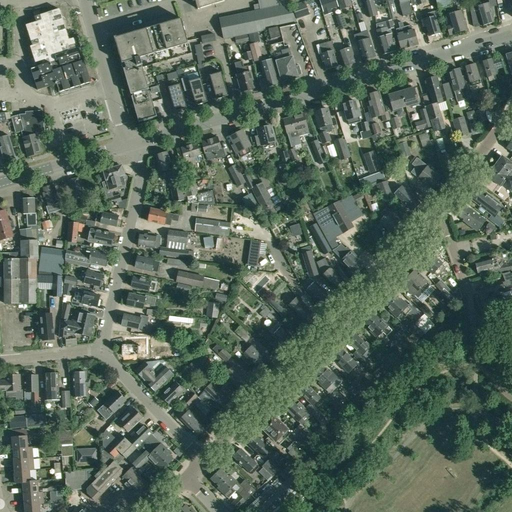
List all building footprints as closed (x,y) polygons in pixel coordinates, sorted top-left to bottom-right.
[(191,0),(193,2),(195,1),(197,10),(224,2),(223,0),(191,0)] [(279,28),(296,24),(289,4),(287,0),(257,0),(259,5),(253,6),(255,12),(219,19),(223,40),(267,30),(271,45),(282,42),(279,28)] [(322,12),(330,9),(337,7),(335,0),(321,0),(319,1),(322,12)] [(337,0),(340,10),(352,6),(350,0),(337,0)] [(375,16),(373,5),(371,0),(365,2),(366,7),(369,17),(375,16)] [(401,5),(400,5),(403,17),(414,14),(414,11),(412,12),(409,2),(405,3),(404,0),(401,0),(400,1),(400,2),(401,5)] [(451,6),(449,0),(435,0),(439,9),(451,6)] [(305,2),(291,6),(296,20),(309,16),(305,2)] [(494,22),(492,15),(494,13),(493,8),(490,8),(489,4),(476,8),(481,26),(494,22)] [(34,80),(34,81),(32,81),(35,91),(37,90),(38,91),(56,85),(59,93),(60,93),(61,96),(70,93),(69,90),(70,90),(71,92),(80,89),(79,87),(81,86),(82,89),(90,86),(90,83),(91,83),(84,61),(81,62),(80,59),(82,58),(79,49),(78,50),(77,48),(78,48),(76,39),(74,40),(74,38),(71,39),(68,30),(66,31),(66,29),(67,29),(65,20),(63,21),(62,19),(64,18),(61,10),(59,11),(59,9),(42,15),(41,13),(40,14),(39,12),(33,13),(35,19),(24,23),(25,27),(24,28),(27,36),(28,36),(29,37),(27,38),(30,47),(29,47),(30,48),(26,50),(28,58),(33,57),(33,58),(29,60),(32,69),(30,69),(31,71),(29,71),(32,80),(34,80)] [(450,26),(447,27),(449,34),(452,33),(452,35),(466,30),(461,11),(447,16),(450,26)] [(433,12),(426,14),(420,16),(422,21),(421,21),(423,27),(425,27),(428,36),(440,33),(433,12)] [(341,15),(335,17),(340,31),(346,28),(341,15)] [(188,44),(181,19),(117,38),(116,36),(114,37),(115,43),(116,43),(121,63),(140,58),(188,44)] [(387,28),(376,31),(378,38),(382,55),(396,51),(391,32),(388,33),(388,30),(393,28),(391,21),(385,22),(387,28)] [(361,34),(367,32),(364,22),(358,24),(361,34)] [(402,50),(416,45),(418,45),(413,31),(411,26),(397,30),(398,35),(402,50)] [(361,34),(369,59),(375,57),(370,39),(367,32),(361,34)] [(257,33),(248,35),(250,41),(251,44),(257,42),(256,38),(258,38),(257,33)] [(201,37),(202,44),(215,41),(214,34),(201,37)] [(362,61),(369,59),(361,34),(354,36),(356,43),(362,61)] [(247,35),(234,38),(236,44),(248,42),(247,35)] [(331,42),(319,45),(316,46),(319,55),(321,55),(323,62),(324,62),(326,70),(337,67),(333,51),(334,51),(331,42)] [(258,44),(251,46),(255,62),(262,60),(258,44)] [(201,45),(194,47),(198,65),(205,63),(201,45)] [(356,63),(351,48),(345,50),(338,52),(343,67),(356,63)] [(289,49),(281,51),(282,55),(275,57),(279,72),(280,72),(283,81),(297,77),(297,76),(301,75),(299,66),(294,67),(290,51),(289,49)] [(252,60),(250,53),(244,54),(245,62),(252,60)] [(511,54),(500,58),(507,79),(511,77),(511,54)] [(149,90),(140,58),(121,63),(122,64),(124,63),(126,68),(123,69),(131,95),(132,94),(132,96),(131,97),(138,122),(157,117),(155,110),(149,92),(148,92),(148,90),(149,90)] [(492,60),(481,63),(485,78),(488,77),(489,82),(496,80),(495,75),(497,74),(495,70),(503,68),(500,58),(493,60),(492,60)] [(247,67),(244,68),(242,61),(234,63),(236,70),(238,76),(237,76),(241,92),(254,88),(250,73),(249,73),(247,67)] [(278,84),(272,63),(272,61),(261,63),(267,87),(278,84)] [(475,65),(464,68),(468,83),(470,82),(472,87),(481,84),(475,65)] [(458,70),(449,72),(454,91),(456,95),(465,92),(462,84),(466,83),(464,77),(461,78),(458,70)] [(216,100),(228,96),(221,72),(210,76),(216,100)] [(444,127),(437,104),(443,103),(436,78),(433,78),(432,77),(429,78),(428,80),(425,81),(429,95),(433,106),(426,107),(434,132),(440,130),(439,128),(444,127)] [(207,102),(207,100),(201,78),(189,82),(188,78),(181,79),(185,92),(191,90),(196,106),(207,102)] [(175,112),(187,108),(186,106),(180,84),(168,88),(175,112)] [(407,91),(402,93),(406,107),(410,106),(411,107),(419,105),(416,95),(414,89),(413,89),(413,87),(406,89),(407,91)] [(495,87),(489,89),(493,102),(499,101),(495,87)] [(487,90),(480,92),(482,99),(489,96),(487,90)] [(379,93),(368,96),(371,107),(368,108),(370,113),(372,118),(382,115),(384,121),(389,120),(387,113),(385,114),(379,93)] [(401,108),(406,107),(402,93),(389,96),(394,112),(402,110),(401,108)] [(345,104),(343,105),(345,113),(345,114),(345,117),(347,118),(349,126),(361,122),(359,117),(361,116),(359,110),(357,110),(355,102),(350,103),(349,102),(346,103),(345,104)] [(316,112),(315,113),(319,128),(321,128),(323,134),(319,135),(323,144),(330,141),(327,133),(331,132),(329,126),(331,125),(327,109),(322,111),(320,110),(317,111),(316,112)] [(423,121),(415,124),(417,130),(424,128),(425,128),(431,127),(425,109),(419,111),(423,121)] [(483,109),(475,111),(479,123),(487,121),(483,109)] [(469,122),(473,135),(480,133),(476,119),(476,120),(473,112),(466,114),(468,122),(469,122)] [(23,138),(36,135),(42,133),(41,113),(19,115),(13,117),(11,117),(15,133),(21,131),(23,138)] [(302,115),(293,117),(299,137),(306,135),(305,129),(307,128),(303,115),(302,115)] [(301,144),(299,137),(293,117),(283,120),(291,147),(301,144)] [(453,121),(458,138),(469,135),(464,117),(453,121)] [(397,118),(391,120),(394,130),(400,128),(397,118)] [(377,124),(374,125),(369,127),(371,135),(373,135),(374,136),(380,133),(377,124)] [(257,130),(259,137),(252,139),(254,149),(261,147),(261,146),(262,145),(263,151),(276,148),(274,142),(275,142),(270,126),(264,128),(262,127),(259,128),(258,129),(257,130)] [(241,131),(230,137),(234,145),(232,146),(237,154),(239,159),(252,152),(250,148),(250,147),(241,131)] [(36,135),(23,138),(27,157),(41,153),(36,135)] [(12,146),(9,136),(0,138),(0,149),(5,164),(16,161),(11,146),(12,146)] [(217,138),(201,142),(207,161),(216,158),(216,160),(225,157),(223,148),(221,149),(217,138)] [(342,139),(334,142),(340,161),(348,158),(342,139)] [(406,139),(399,141),(403,156),(410,154),(406,139)] [(317,141),(311,144),(320,165),(326,162),(317,141)] [(197,144),(181,149),(185,160),(186,164),(193,162),(191,158),(200,156),(197,144)] [(293,149),(287,151),(292,161),(297,159),(293,149)] [(363,155),(370,175),(380,171),(374,151),(363,155)] [(286,152),(280,153),(283,163),(288,162),(286,152)] [(167,153),(155,156),(160,172),(167,170),(169,176),(174,174),(167,153)] [(415,167),(411,173),(418,178),(418,179),(432,189),(441,177),(417,158),(412,165),(415,167)] [(495,166),(493,168),(505,177),(508,173),(511,176),(511,175),(511,164),(502,158),(495,166)] [(290,162),(278,165),(280,172),(292,168),(290,162)] [(235,165),(228,169),(238,187),(245,183),(235,165)] [(383,167),(385,175),(393,173),(391,165),(383,167)] [(121,201),(119,196),(113,198),(111,192),(125,187),(124,185),(125,185),(122,176),(124,175),(121,166),(104,171),(106,180),(107,180),(107,181),(102,183),(107,199),(109,208),(118,205),(118,204),(117,202),(121,201)] [(502,181),(505,177),(493,168),(487,175),(493,179),(492,181),(499,186),(501,187),(504,183),(502,181)] [(246,173),(241,176),(248,189),(250,188),(262,211),(260,212),(264,218),(283,208),(268,179),(254,187),(246,173)] [(80,178),(68,181),(73,199),(85,195),(80,178)] [(182,178),(171,181),(175,204),(187,202),(182,178)] [(377,186),(384,205),(394,201),(387,182),(377,186)] [(194,183),(184,185),(186,197),(195,195),(197,195),(196,194),(194,183)] [(54,185),(47,187),(55,212),(61,210),(59,203),(54,185)] [(408,193),(404,189),(401,186),(394,194),(402,202),(401,203),(402,204),(405,207),(406,206),(412,211),(413,210),(415,210),(416,208),(416,206),(417,205),(418,204),(419,203),(416,200),(408,192),(408,193)] [(55,212),(47,187),(41,189),(42,195),(40,195),(42,203),(45,202),(46,207),(48,214),(55,212)] [(211,191),(196,194),(197,195),(195,195),(197,203),(214,204),(211,191)] [(491,215),(492,214),(500,204),(496,201),(486,193),(484,195),(478,191),(476,193),(475,192),(472,197),(473,198),(471,200),(483,209),(491,215)] [(258,207),(251,194),(242,199),(249,212),(258,207)] [(280,200),(283,205),(288,205),(291,201),(289,196),(283,196),(280,200)] [(34,199),(21,199),(22,215),(27,214),(27,227),(36,226),(36,220),(35,220),(34,199)] [(354,209),(345,214),(344,213),(346,211),(341,201),(313,215),(333,251),(338,248),(339,248),(333,239),(352,228),(362,222),(354,209)] [(83,203),(70,206),(72,214),(85,211),(83,203)] [(309,210),(305,203),(299,206),(303,213),(309,210)] [(462,212),(459,216),(464,220),(463,221),(470,226),(471,225),(475,228),(482,218),(466,207),(465,208),(464,208),(462,210),(462,212)] [(151,210),(149,211),(148,215),(149,217),(148,222),(164,225),(164,224),(170,226),(171,220),(174,221),(175,216),(166,214),(167,213),(151,210)] [(384,218),(380,222),(391,233),(392,232),(394,232),(396,230),(396,228),(399,224),(393,219),(395,218),(389,213),(388,214),(385,210),(380,214),(384,218)] [(5,211),(0,212),(0,240),(5,239),(12,237),(5,211)] [(97,212),(95,222),(101,224),(115,227),(118,216),(103,213),(103,214),(97,212)] [(504,223),(492,214),(491,215),(487,221),(499,229),(504,223)] [(77,216),(76,222),(86,224),(87,218),(77,216)] [(195,230),(219,233),(220,223),(196,220),(195,230)] [(229,224),(220,223),(219,233),(218,236),(228,238),(229,224)] [(316,223),(309,227),(324,255),(331,251),(316,223)] [(489,223),(485,228),(492,233),(495,228),(489,223)] [(70,224),(68,242),(76,243),(77,225),(70,224)] [(20,231),(21,241),(37,241),(37,229),(31,229),(27,230),(20,231)] [(90,230),(88,240),(88,241),(94,242),(94,243),(111,247),(113,235),(97,231),(97,232),(90,230)] [(186,244),(188,234),(169,231),(167,242),(166,249),(160,248),(160,255),(187,259),(187,258),(193,259),(194,252),(189,252),(185,251),(186,244)] [(138,247),(154,249),(158,249),(160,236),(154,236),(154,234),(148,233),(148,235),(140,234),(138,247)] [(38,260),(37,241),(21,241),(21,253),(0,253),(0,260),(36,260),(38,260)] [(256,266),(260,243),(249,242),(246,265),(256,266)] [(338,248),(333,251),(333,252),(353,273),(357,269),(359,269),(361,267),(361,265),(362,264),(357,259),(358,258),(352,252),(347,247),(344,249),(343,250),(344,252),(343,254),(338,248)] [(39,276),(62,275),(65,251),(42,248),(40,260),(39,276)] [(301,251),(310,279),(319,276),(309,248),(301,251)] [(105,266),(107,265),(107,262),(107,260),(108,255),(99,253),(99,252),(87,249),(86,255),(66,251),(64,262),(88,268),(89,263),(105,267),(105,266)] [(425,259),(421,263),(428,269),(427,271),(432,275),(434,273),(438,277),(445,268),(441,265),(442,263),(435,258),(434,259),(429,254),(428,255),(426,255),(425,257),(425,259)] [(135,268),(151,272),(156,273),(159,262),(154,261),(138,258),(137,260),(136,261),(135,264),(136,265),(135,268)] [(475,263),(477,274),(478,278),(510,270),(509,264),(501,266),(501,264),(499,263),(497,263),(496,258),(491,259),(490,259),(475,263)] [(4,287),(4,304),(36,304),(36,260),(0,260),(0,287),(4,287)] [(325,261),(320,267),(326,273),(323,276),(337,290),(345,282),(341,278),(325,261)] [(82,272),(80,279),(85,280),(84,284),(100,288),(101,286),(102,285),(103,282),(102,281),(103,276),(94,274),(94,272),(87,271),(87,273),(82,272)] [(412,276),(409,279),(424,293),(430,286),(426,283),(427,282),(416,271),(415,272),(414,271),(412,273),(411,274),(412,276)] [(176,283),(178,283),(192,286),(201,288),(204,277),(178,272),(176,283)] [(505,282),(502,284),(501,283),(484,290),(487,299),(489,303),(511,294),(511,274),(509,275),(508,273),(502,275),(505,282)] [(38,283),(53,284),(53,297),(62,298),(62,277),(53,276),(39,276),(38,283)] [(131,287),(150,292),(155,293),(157,283),(152,282),(146,280),(146,279),(141,278),(141,279),(134,277),(133,279),(132,279),(130,285),(132,286),(131,287)] [(65,278),(64,284),(74,286),(75,280),(65,278)] [(309,279),(307,280),(303,285),(307,290),(311,295),(322,306),(330,298),(320,288),(319,288),(314,282),(309,279)] [(417,299),(424,293),(409,279),(406,281),(404,281),(403,283),(402,284),(402,285),(402,286),(414,297),(414,296),(415,297),(417,299)] [(439,281),(435,285),(440,291),(445,287),(439,281)] [(190,293),(192,286),(178,283),(176,290),(190,293)] [(84,295),(79,293),(75,292),(72,305),(81,307),(82,304),(97,307),(99,296),(85,293),(84,295)] [(442,292),(436,297),(449,312),(455,306),(442,292)] [(127,300),(126,303),(127,304),(127,306),(142,309),(144,304),(149,305),(150,299),(145,298),(130,294),(128,299),(127,300)] [(389,298),(388,299),(407,316),(412,310),(408,306),(402,300),(400,301),(393,294),(392,295),(391,295),(389,297),(389,298)] [(216,295),(214,301),(225,303),(227,297),(216,295)] [(297,298),(289,306),(296,312),(307,323),(315,315),(303,304),(297,298)] [(401,322),(407,316),(388,299),(386,299),(384,301),(384,303),(384,304),(391,311),(390,312),(396,318),(397,318),(401,322)] [(274,310),(278,306),(272,300),(268,304),(274,310)] [(208,302),(206,317),(218,318),(220,304),(208,302)] [(424,306),(420,310),(428,318),(433,314),(424,306)] [(265,308),(260,314),(265,318),(267,316),(274,323),(279,317),(272,311),(270,312),(265,308)] [(74,322),(92,327),(94,317),(76,313),(74,322)] [(52,314),(41,315),(41,325),(42,326),(43,340),(43,341),(47,340),(48,341),(51,341),(52,340),(54,340),(52,324),(52,314)] [(369,318),(369,319),(387,337),(392,331),(388,327),(388,326),(382,320),(381,321),(374,314),(373,315),(371,315),(369,317),(369,318)] [(424,333),(428,330),(433,325),(422,314),(413,323),(414,324),(424,333)] [(122,321),(121,324),(122,325),(122,327),(137,330),(139,325),(144,326),(145,320),(140,318),(125,315),(124,320),(122,321)] [(387,337),(369,319),(368,320),(367,319),(365,321),(365,323),(364,324),(371,331),(370,332),(376,338),(377,338),(381,342),(387,337)] [(75,335),(75,333),(90,337),(92,327),(74,322),(71,322),(60,320),(60,326),(59,338),(67,339),(68,335),(75,335)] [(407,329),(418,340),(424,333),(414,324),(413,323),(410,326),(407,329)] [(273,336),(278,340),(284,346),(285,347),(293,338),(281,327),(278,324),(270,332),(273,336)] [(152,328),(151,333),(169,338),(170,333),(152,328)] [(395,335),(408,349),(414,343),(400,330),(395,335)] [(244,333),(239,338),(246,345),(252,339),(245,332),(244,333)] [(368,362),(366,360),(362,356),(369,349),(355,334),(352,337),(350,337),(348,339),(348,340),(347,341),(356,351),(353,354),(362,363),(365,366),(368,362)] [(394,344),(398,347),(401,344),(394,337),(390,340),(394,344)] [(122,357),(138,356),(143,356),(143,345),(138,345),(122,345),(122,357)] [(245,356),(242,359),(248,365),(251,362),(260,371),(270,362),(253,345),(244,355),(245,356)] [(335,354),(332,357),(348,373),(357,365),(351,359),(340,348),(339,349),(338,349),(336,351),(336,353),(335,354)] [(223,350),(218,355),(226,362),(230,357),(223,350)] [(188,367),(198,376),(206,368),(196,359),(188,367)] [(144,362),(135,371),(149,384),(155,391),(162,384),(167,381),(166,380),(172,375),(165,367),(159,372),(156,375),(144,362)] [(234,366),(224,375),(234,384),(241,391),(247,384),(249,382),(250,382),(234,366)] [(318,370),(318,371),(336,388),(341,383),(337,378),(331,372),(330,373),(322,366),(322,367),(320,367),(318,368),(318,370)] [(336,388),(318,371),(317,372),(315,372),(314,373),(314,375),(313,376),(320,383),(319,384),(325,390),(330,394),(336,388)] [(86,373),(72,374),(73,384),(73,391),(74,397),(87,396),(87,387),(90,387),(90,379),(87,379),(86,373)] [(44,375),(44,392),(45,401),(59,400),(58,384),(58,374),(44,375)] [(27,377),(25,377),(25,384),(26,392),(31,392),(31,404),(38,404),(37,384),(37,376),(32,376),(31,375),(28,375),(27,377)] [(5,376),(6,380),(0,380),(0,391),(15,391),(16,401),(22,401),(22,390),(20,391),(19,376),(5,376)] [(352,383),(351,384),(353,386),(360,393),(361,393),(367,387),(364,384),(357,378),(352,383)] [(205,405),(211,398),(212,399),(223,410),(231,402),(219,391),(216,387),(211,384),(207,380),(201,386),(205,390),(198,398),(205,405)] [(161,396),(164,399),(164,401),(166,403),(168,403),(169,405),(180,394),(179,394),(182,391),(175,383),(173,386),(172,386),(161,396)] [(305,384),(303,386),(301,386),(298,389),(299,390),(297,392),(309,403),(313,406),(320,399),(316,395),(305,384)] [(353,386),(348,391),(351,393),(355,398),(360,393),(353,386)] [(61,407),(68,407),(70,407),(69,390),(60,391),(61,407)] [(105,420),(110,415),(113,412),(114,413),(119,408),(125,401),(122,397),(122,396),(119,393),(118,393),(117,393),(97,412),(105,420)] [(192,403),(196,406),(201,402),(192,393),(188,397),(184,401),(188,406),(192,403)] [(94,397),(88,403),(93,407),(99,401),(94,397)] [(335,397),(330,402),(340,412),(345,407),(335,397)] [(289,400),(282,408),(293,418),(297,422),(298,423),(299,422),(301,423),(302,425),(312,415),(311,415),(308,411),(299,403),(296,406),(289,400)] [(127,413),(118,421),(128,432),(142,419),(141,418),(142,417),(138,413),(137,414),(133,410),(129,414),(127,413)] [(311,415),(312,415),(324,427),(329,422),(317,410),(311,415)] [(92,412),(77,426),(81,430),(96,416),(92,412)] [(189,413),(181,420),(186,425),(186,426),(197,436),(205,429),(194,417),(194,418),(189,413)] [(26,415),(27,427),(46,426),(46,415),(26,415)] [(270,418),(266,422),(285,439),(290,434),(287,431),(287,430),(273,417),(271,419),(270,418)] [(18,428),(27,427),(25,418),(18,418),(18,428)] [(279,445),(285,439),(266,422),(263,426),(263,427),(261,429),(275,442),(276,442),(279,445)] [(301,423),(295,429),(309,443),(314,437),(315,436),(306,427),(305,428),(302,425),(301,423)] [(106,430),(102,436),(103,447),(105,449),(102,452),(103,467),(105,469),(120,453),(126,459),(152,434),(144,426),(128,442),(111,426),(106,430)] [(295,429),(291,434),(295,438),(304,447),(305,447),(309,443),(295,429)] [(11,432),(12,449),(27,448),(26,430),(11,432)] [(247,444),(258,454),(262,458),(269,451),(265,447),(266,447),(255,436),(253,438),(252,437),(248,441),(249,442),(247,444)] [(150,447),(168,464),(173,459),(169,455),(171,453),(161,444),(157,440),(150,447)] [(293,447),(288,443),(285,447),(289,451),(293,447)] [(9,461),(13,460),(33,459),(32,447),(27,448),(12,449),(13,453),(8,454),(9,461)] [(168,464),(150,447),(132,465),(138,471),(149,460),(156,468),(158,466),(162,470),(168,464)] [(97,449),(77,450),(78,463),(98,462),(97,449)] [(241,450),(238,453),(236,452),(234,455),(234,456),(233,458),(239,464),(239,465),(241,467),(242,467),(244,468),(251,475),(259,468),(251,461),(241,450)] [(86,471),(87,489),(86,490),(87,494),(95,502),(101,496),(124,471),(117,465),(124,458),(120,454),(113,461),(114,461),(104,472),(102,470),(86,471)] [(13,460),(14,472),(29,471),(34,470),(33,459),(13,460)] [(263,465),(261,467),(267,472),(271,476),(276,472),(278,469),(268,459),(265,463),(263,465)] [(123,477),(127,481),(124,484),(129,490),(133,487),(139,492),(140,491),(141,492),(145,488),(144,487),(146,484),(138,477),(140,474),(133,467),(123,477)] [(288,467),(279,475),(284,480),(292,472),(288,467)] [(217,475),(216,475),(230,489),(232,487),(236,491),(236,492),(245,502),(256,492),(244,480),(240,485),(230,477),(229,478),(221,470),(220,471),(219,471),(217,473),(217,475)] [(30,482),(29,471),(14,472),(15,484),(22,484),(22,483),(30,482)] [(87,489),(86,471),(65,473),(66,491),(87,489)] [(267,472),(263,476),(268,480),(271,476),(267,472)] [(230,489),(216,475),(215,476),(214,476),(212,478),(212,479),(211,480),(219,488),(218,489),(224,495),(228,499),(236,492),(236,491),(232,487),(230,489)] [(271,486),(252,504),(259,511),(271,511),(300,485),(291,475),(275,490),(271,486)] [(22,484),(23,494),(38,493),(37,481),(30,482),(22,483),(22,484)] [(23,494),(24,505),(39,504),(43,504),(42,492),(38,493),(23,494)] [(234,511),(244,501),(240,497),(230,507),(234,511)]
